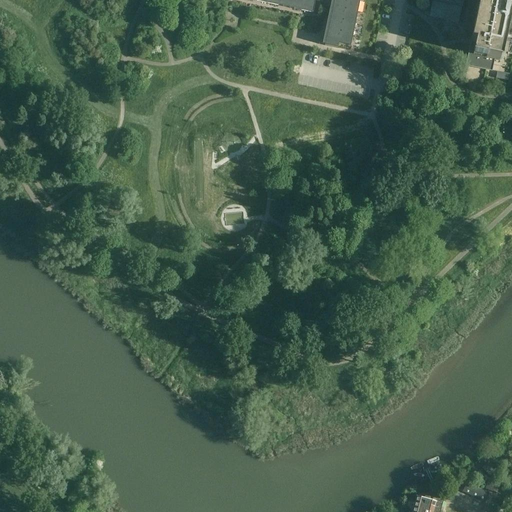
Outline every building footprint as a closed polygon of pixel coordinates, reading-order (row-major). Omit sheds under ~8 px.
[(249,0),(313,13),(315,1),(319,2),(319,0),(249,0)] [(334,0),(325,46),(328,46),(337,48),(338,44),(350,47),(360,0),(334,0)] [(511,0),(481,0),(479,11),(473,40),(470,53),(468,66),(490,70),(492,60),(497,61),(499,62),(504,39),(511,40),(511,17),(509,16),(511,0)] [(458,23),(459,19),(462,8),(432,2),(429,17),(458,23)] [(489,463),(482,469),(490,477),(497,470),(489,463)] [(479,472),(473,478),(481,486),(487,480),(479,472)] [(462,493),(481,501),(484,494),(465,486),(462,493)] [(442,502),(425,497),(424,499),(417,497),(412,511),(440,511),(443,502),(442,502)]
